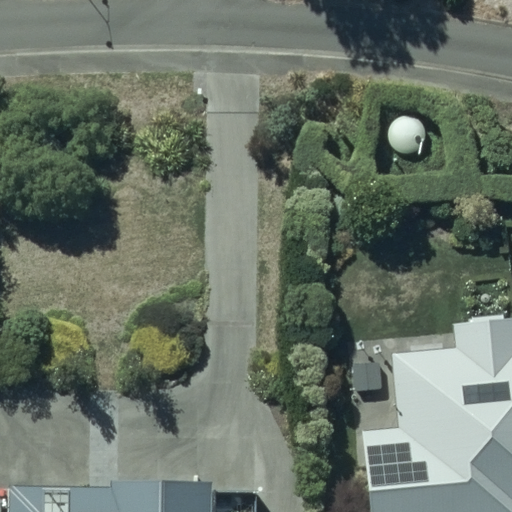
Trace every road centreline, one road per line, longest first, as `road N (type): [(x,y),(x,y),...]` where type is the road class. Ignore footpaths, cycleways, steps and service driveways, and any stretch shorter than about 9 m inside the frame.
road 1 (residential): [(511,51),(227,12)]
road 2 (residential): [(227,12),(0,27)]
